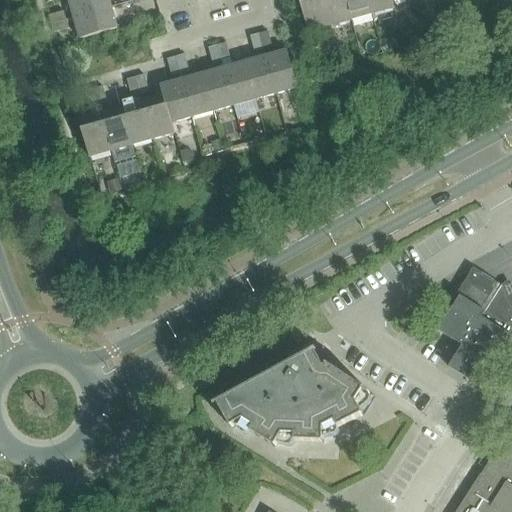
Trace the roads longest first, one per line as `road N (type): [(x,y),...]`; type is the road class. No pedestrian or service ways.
road 1 (tertiary): [(99,402),(124,373),(483,177)]
road 2 (tertiary): [(467,150),(83,368)]
road 3 (tertiary): [(0,436),(33,460),(62,458),(94,430),(99,402)]
road 4 (residential): [(156,48),(266,17),(261,0)]
